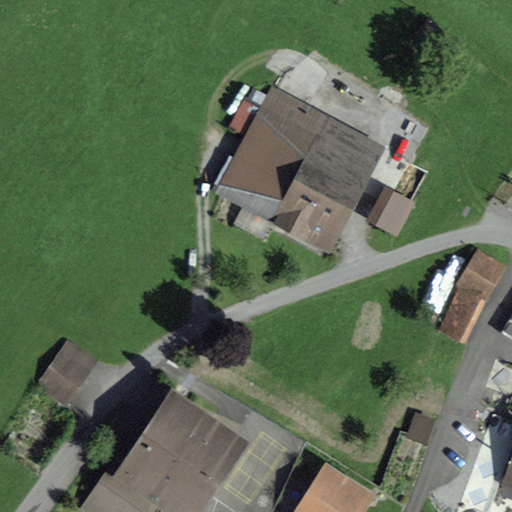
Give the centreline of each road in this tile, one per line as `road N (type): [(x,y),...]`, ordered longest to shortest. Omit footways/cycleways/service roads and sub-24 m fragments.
road 1 (residential): [(511,240),(486,234),(435,242),(199,325),(133,370),(22,511)]
road 2 (track): [(199,325),(203,186),(220,138)]
